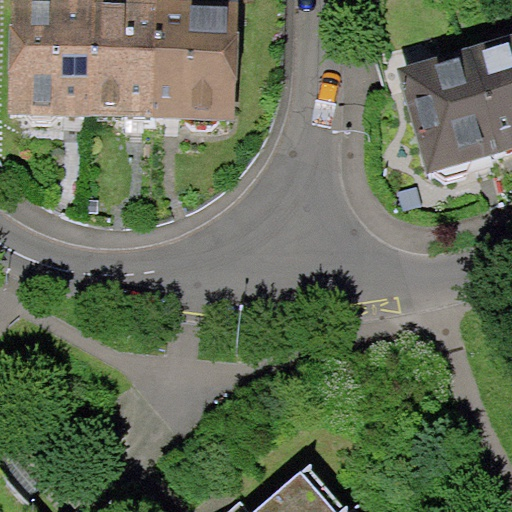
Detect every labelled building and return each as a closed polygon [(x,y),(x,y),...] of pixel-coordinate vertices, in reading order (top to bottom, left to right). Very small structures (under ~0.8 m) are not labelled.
[(31,124),(50,125),(57,118),(67,118),(90,118),(93,17),(18,15),(15,115),(26,116),(26,118),(31,124)] [(125,126),(152,127),(153,120),(156,19),(93,17),(90,118),(114,119),(125,119),(125,126)] [(228,122),(231,22),(156,19),(153,120),(176,121),(185,121),(185,123),(192,129),(210,130),(216,124),(216,122),(228,122)] [(480,163),(497,158),(470,65),(445,72),(435,38),(374,56),(385,91),(404,86),(430,178),(435,176),(445,184),(465,178),(470,166),(480,163)] [(511,154),(511,52),(470,65),(497,158),(511,154)] [(320,511),(298,486),(268,511),(320,511)]
